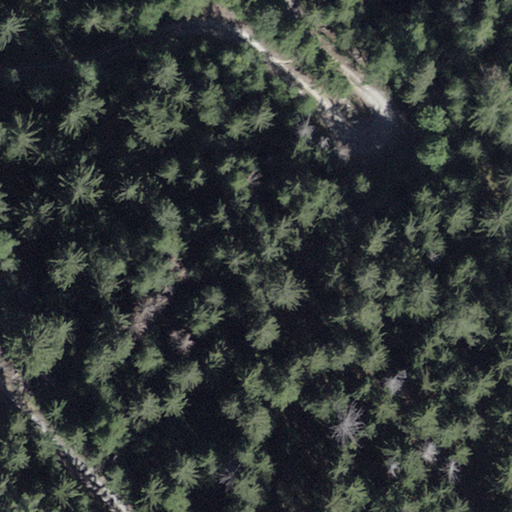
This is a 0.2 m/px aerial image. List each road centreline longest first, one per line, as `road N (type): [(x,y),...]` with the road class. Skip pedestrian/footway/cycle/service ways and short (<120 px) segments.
road 1 (track): [(285,0),(300,31),(379,104),(384,128),(375,143),(358,142),(296,81),(218,28),(170,28),(57,61),(0,68)]
road 2 (track): [(0,388),(119,511)]
